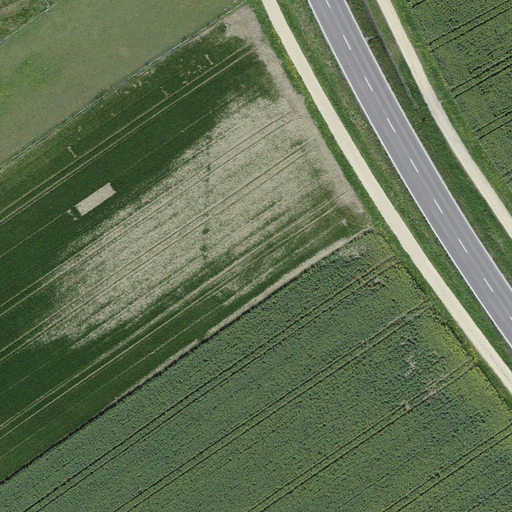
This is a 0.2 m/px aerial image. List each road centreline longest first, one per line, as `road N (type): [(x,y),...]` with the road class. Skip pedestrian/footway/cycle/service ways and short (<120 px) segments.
road 1 (track): [(511,385),(372,191),(266,0)]
road 2 (secondary): [(511,319),(416,170),(326,0)]
road 3 (track): [(511,228),(381,0)]
